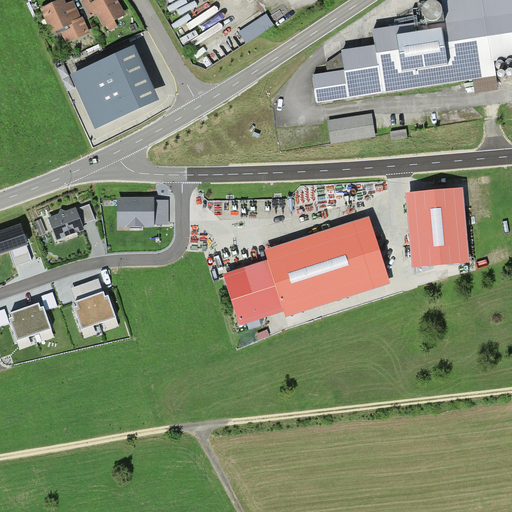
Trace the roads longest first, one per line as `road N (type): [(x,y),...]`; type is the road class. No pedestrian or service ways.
road 1 (track): [(511,391),(0,456)]
road 2 (tertiary): [(511,156),(182,174)]
road 3 (residential): [(182,174),(182,238),(168,256),(96,262),(0,293)]
road 4 (secondary): [(363,0),(198,106)]
road 5 (secondary): [(115,152),(0,201)]
road 6 (residential): [(198,106),(139,0)]
